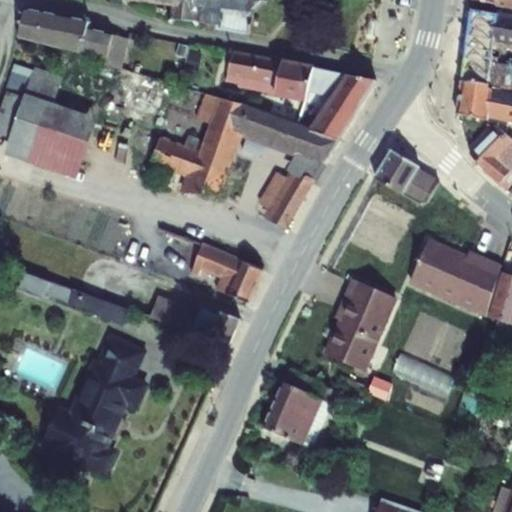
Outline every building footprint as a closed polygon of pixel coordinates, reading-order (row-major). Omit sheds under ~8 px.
[(141,0),(141,1),(187,9),(185,20),(236,25),(235,30),(265,35),(267,12),(278,3),(277,0),(141,0)] [(108,55),(105,63),(122,68),(130,37),(102,30),(103,23),(42,11),(34,37),(108,55)] [(511,15),(485,11),(475,84),(471,116),(504,123),(505,118),(511,119),(511,15)] [(218,50),(201,47),(197,69),(214,72),(218,50)] [(240,77),(240,84),(251,85),(249,97),(274,101),(275,93),(319,101),(327,68),(293,61),(293,63),(243,54),(240,77)] [(70,75),(22,60),(0,129),(0,146),(18,152),(80,135),(89,110),(62,100),(70,75)] [(388,81),(327,68),(319,101),(340,105),(338,112),(333,111),(331,117),(316,113),(309,127),(352,140),(388,81)] [(238,94),(249,97),(251,85),(240,84),(238,94)] [(206,179),(200,195),(236,201),(256,139),(325,160),(288,223),(299,229),(328,181),(331,182),(355,141),(352,140),(309,127),(237,104),(233,103),(215,155),(172,142),(165,166),(206,179)] [(511,132),(486,159),(511,182),(511,132)] [(405,152),(390,180),(420,196),(434,172),(436,169),(405,152)] [(452,182),(434,172),(420,196),(436,204),(443,202),(455,184),(452,182)] [(446,245),(428,287),(502,321),(511,291),(511,267),(497,261),(494,267),(486,263),(446,245)] [(217,246),(204,284),(210,287),(213,277),(216,278),(220,269),(225,271),(224,275),(244,283),(240,295),(259,302),(261,302),(275,270),(217,246)] [(486,263),(494,267),(497,261),(489,257),(486,263)] [(64,284),(39,275),(32,293),(57,302),(59,298),(64,284)] [(353,324),(336,359),(372,376),(409,300),(367,281),(358,299),(364,302),(353,324)] [(86,292),(64,284),(59,298),(82,306),(86,292)] [(86,292),(82,306),(117,319),(122,305),(86,292)] [(347,321),(353,324),(364,302),(358,299),(347,321)] [(233,322),(195,308),(171,300),(164,320),(187,329),(240,347),(251,320),(236,314),(233,322)] [(122,305),(117,319),(137,326),(142,312),(122,305)] [(73,458),(72,461),(124,482),(134,458),(124,454),(144,407),(155,412),(165,388),(152,383),(165,353),(126,337),(114,365),(110,363),(87,419),(77,415),(61,453),(73,458)] [(449,394),(457,378),(407,352),(399,367),(449,394)] [(297,382),(277,428),(317,444),(341,389),(327,384),(329,380),(307,370),(300,384),(297,382)] [(52,449),(61,453),(77,415),(68,411),(52,449)] [(428,511),(397,500),(392,511),(428,511)]
